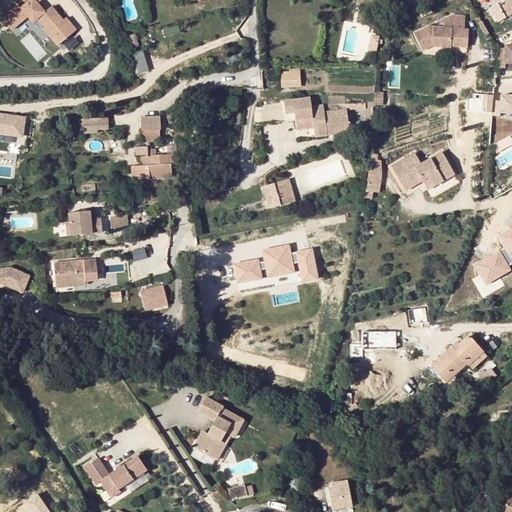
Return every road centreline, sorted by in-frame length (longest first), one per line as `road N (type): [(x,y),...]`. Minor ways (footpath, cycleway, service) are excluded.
road 1 (residential): [(175,266),(201,91),(212,79),(246,78),(255,67),(252,0)]
road 2 (residential): [(0,80),(95,74),(105,39),(84,0)]
